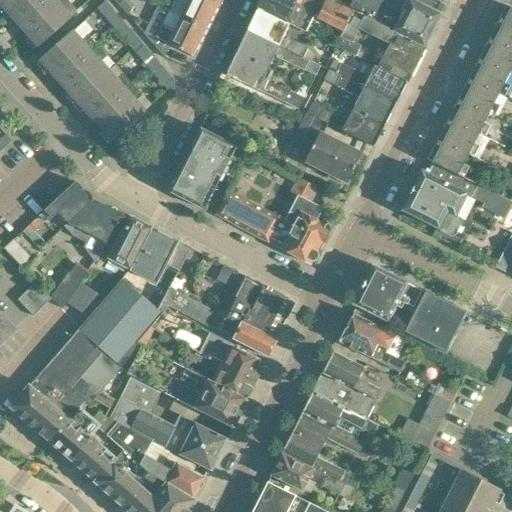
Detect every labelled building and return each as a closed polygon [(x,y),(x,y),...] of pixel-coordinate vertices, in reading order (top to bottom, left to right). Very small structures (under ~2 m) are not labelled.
[(0,0),(0,2),(39,46),(71,17),(62,7),(69,1),(67,0),(0,0)] [(123,0),(118,5),(119,5),(128,16),(135,1),(136,0),(123,0)] [(186,0),(174,0),(169,11),(174,13),(182,17),(205,28),(219,1),(215,0),(190,0),(189,2),(186,0)] [(298,0),(261,0),(258,8),(290,25),(306,32),(314,14),(296,5),(298,0)] [(349,9),(349,8),(332,0),(325,0),(317,17),(344,31),(345,31),(355,12),(349,9)] [(364,16),(424,47),(441,14),(435,11),(440,3),(433,0),(353,0),(349,8),(349,9),(355,12),(364,16)] [(176,83),(171,77),(106,1),(97,8),(168,89),(176,83)] [(500,16),(427,160),(432,162),(459,175),(511,70),(511,7),(505,18),(500,16)] [(284,39),(290,25),(258,8),(247,30),(311,61),(314,55),(308,49),(309,48),(288,38),(287,40),(284,39)] [(163,24),(156,37),(171,45),(192,56),(205,28),(182,17),(174,13),(169,11),(163,24)] [(406,82),(424,47),(364,16),(355,12),(345,31),(344,31),(336,48),(354,56),(359,47),(351,43),(358,30),(389,45),(378,68),(406,82)] [(311,62),(311,61),(247,30),(237,52),(270,68),(276,55),(279,57),(278,59),(299,69),(304,58),(311,62)] [(107,56),(101,50),(88,35),(81,41),(72,31),(40,60),(112,140),(151,105),(123,74),(116,81),(99,62),(107,56)] [(263,82),(270,68),(237,52),(226,74),(298,108),(303,99),(267,82),(266,83),(263,82)] [(366,78),(340,65),(333,62),(328,71),(395,105),(406,82),(378,68),(375,67),(368,81),(365,79),(366,78)] [(384,126),(395,105),(328,71),(323,81),(356,97),(357,96),(360,97),(353,110),(384,126)] [(384,126),(353,110),(347,123),(344,122),(345,120),(324,110),(319,119),(328,123),(342,130),(342,131),(374,146),(384,126)] [(328,123),(319,119),(307,114),(294,141),(312,150),(306,162),(347,182),(361,154),(323,134),(328,123)] [(236,147),(218,138),(200,129),(182,163),(214,180),(218,182),(236,147)] [(0,139),(0,151),(12,141),(6,135),(0,139)] [(412,188),(401,210),(451,235),(455,234),(461,222),(459,218),(454,216),(465,194),(484,204),(490,191),(459,175),(432,162),(426,173),(421,170),(412,188)] [(200,207),(214,180),(182,163),(170,188),(171,192),(200,207)] [(318,206),(310,202),(318,188),(297,178),(290,192),(299,196),(286,221),(229,191),(216,215),(281,249),(310,264),(312,261),(316,260),(318,255),(317,251),(322,242),(323,243),(328,233),(331,232),(328,224),(326,225),(316,220),(320,212),(318,206)] [(83,189),(82,189),(76,182),(39,216),(43,220),(44,218),(47,221),(58,212),(68,223),(64,226),(65,228),(94,201),(92,200),(92,198),(91,196),(91,195),(90,193),(88,192),(86,190),(85,190),(83,189)] [(99,256),(125,217),(94,201),(65,228),(73,236),(86,243),(84,247),(95,262),(99,256)] [(131,270),(152,228),(129,216),(107,258),(122,266),(120,269),(127,273),(129,274),(131,271),(131,270)] [(131,270),(131,271),(157,284),(178,241),(152,228),(131,270)] [(511,275),(511,233),(495,267),(511,275)] [(33,260),(27,254),(14,239),(3,248),(22,269),(33,260)] [(89,271),(82,268),(77,264),(52,299),(63,308),(89,271)] [(460,311),(461,310),(449,304),(448,305),(444,306),(420,294),(422,290),(407,283),(408,283),(373,266),(354,304),(389,322),(397,306),(415,315),(406,333),(444,353),(463,316),(462,316),(460,311)] [(167,291),(150,282),(137,275),(132,284),(123,278),(11,407),(49,440),(68,419),(85,401),(90,405),(140,346),(138,343),(163,314),(159,310),(163,304),(171,289),(169,288),(167,291)] [(269,336),(288,298),(244,276),(224,316),(171,289),(163,304),(234,339),(268,357),(276,340),(269,336)] [(385,329),(371,322),(353,313),(352,315),(348,316),(345,323),(347,326),(339,342),(401,372),(405,364),(406,362),(391,354),(388,350),(396,334),(385,329)] [(29,340),(22,333),(20,331),(12,338),(0,323),(0,349),(4,354),(1,357),(9,363),(29,340)] [(231,346),(227,353),(198,339),(192,350),(254,380),(263,362),(231,346)] [(250,387),(254,380),(192,350),(187,360),(217,375),(213,382),(247,399),(252,390),(251,387),(250,387)] [(365,368),(351,360),(333,351),(331,354),(328,356),(325,362),(326,365),(312,392),(378,425),(367,419),(381,390),(359,379),(365,368)] [(247,399),(213,382),(184,367),(179,376),(192,383),(199,380),(202,382),(199,389),(183,381),(174,399),(233,428),(247,399)] [(150,414),(161,392),(131,377),(111,419),(109,419),(108,419),(117,423),(152,441),(211,471),(227,438),(180,415),(174,426),(150,414)] [(435,393),(451,399),(454,390),(439,384),(435,393)] [(427,450),(451,403),(423,389),(412,412),(423,417),(410,442),(427,450)] [(373,434),(378,425),(312,392),(309,399),(306,400),(302,406),(303,409),(302,413),(333,429),(339,418),(361,429),(362,428),(373,434)] [(100,428),(107,420),(97,412),(91,420),(100,428)] [(362,444),(333,429),(302,413),(298,419),(295,420),(293,424),(294,427),(292,432),(322,447),(322,446),(323,446),(326,439),(357,455),(357,453),(365,457),(370,448),(362,444)] [(72,460),(90,439),(68,419),(49,440),(72,460)] [(107,434),(117,423),(108,419),(107,420),(100,428),(107,434)] [(138,464),(152,441),(117,423),(107,434),(106,436),(122,451),(114,460),(96,481),(95,482),(129,511),(188,511),(195,500),(193,498),(147,472),(138,464)] [(317,457),(322,447),(292,432),(289,437),(286,438),(284,442),(285,445),(282,452),(339,482),(345,485),(356,490),(362,480),(345,471),(317,457)] [(74,462),(93,441),(90,439),(72,460),(74,462)] [(96,481),(114,460),(93,441),(74,462),(96,481)] [(415,471),(422,459),(405,450),(398,462),(405,466),(415,471)] [(339,496),(345,485),(339,482),(282,452),(277,463),(273,464),(270,470),(272,473),(271,475),(303,491),(308,481),(339,496)] [(412,511),(439,459),(431,454),(402,511),(412,511)] [(203,478),(176,464),(173,471),(152,460),(147,472),(193,498),(203,478)] [(405,491),(415,471),(405,466),(395,485),(395,486),(405,491)] [(439,511),(489,511),(500,490),(461,470),(439,511)] [(327,511),(286,491),(268,482),(253,511),(327,511)]
